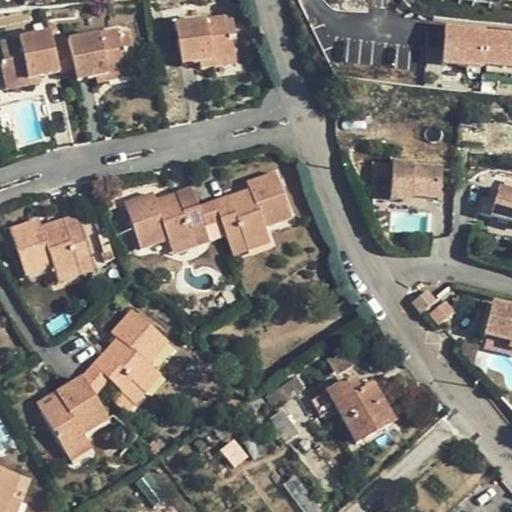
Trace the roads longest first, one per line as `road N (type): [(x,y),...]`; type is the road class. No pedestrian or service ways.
road 1 (residential): [(305,114),(0,184)]
road 2 (residential): [(370,276),(511,458)]
road 3 (residential): [(305,114),(370,276)]
road 4 (residential): [(370,276),(471,272),(511,283)]
road 5 (residential): [(266,0),(305,114)]
